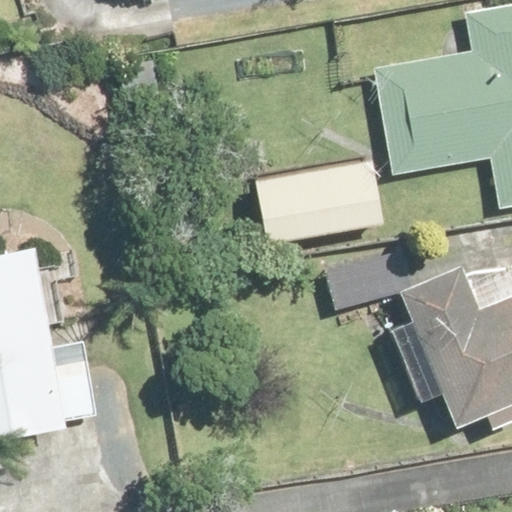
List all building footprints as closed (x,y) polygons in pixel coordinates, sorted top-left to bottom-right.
[(511,6),(467,14),(474,52),(380,68),(397,175),(491,159),(499,209),(511,206),(511,6)] [(374,165),(260,183),(270,246),(384,228),(374,165)] [(53,350),(38,250),(0,255),(0,437),(93,424),(82,345),(53,350)] [(250,285),(270,355),(344,335),(324,265),(250,285)] [(423,402),(447,392),(461,427),(511,405),(511,290),(484,302),(469,265),(405,291),(412,309),(388,319),(423,402)]
